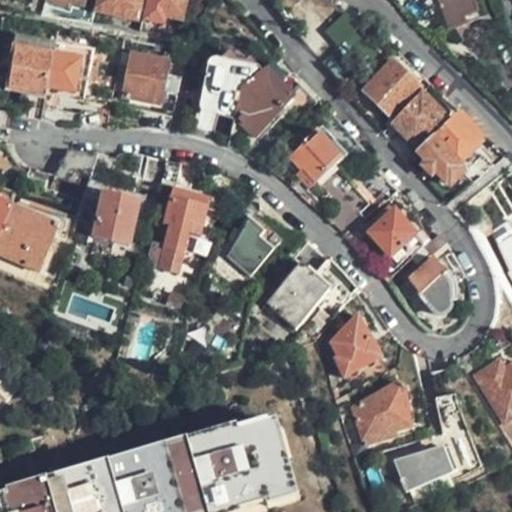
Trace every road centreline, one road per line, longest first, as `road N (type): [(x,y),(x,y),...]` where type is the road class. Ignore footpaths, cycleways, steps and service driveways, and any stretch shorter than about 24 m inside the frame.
road 1 (residential): [(39,144),(187,147),(237,163),(313,222),(399,324),(435,347),(467,336),(484,294),(482,263),(255,0)]
road 2 (residential): [(368,0),(511,140)]
